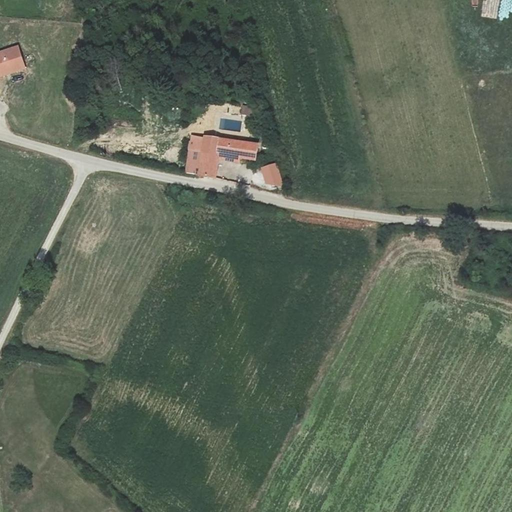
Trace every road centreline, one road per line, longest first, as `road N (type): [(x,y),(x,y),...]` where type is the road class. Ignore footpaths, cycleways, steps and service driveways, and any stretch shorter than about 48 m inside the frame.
road 1 (unclassified): [(511,226),(308,207),(87,162),(0,135)]
road 2 (track): [(87,162),(0,344)]
